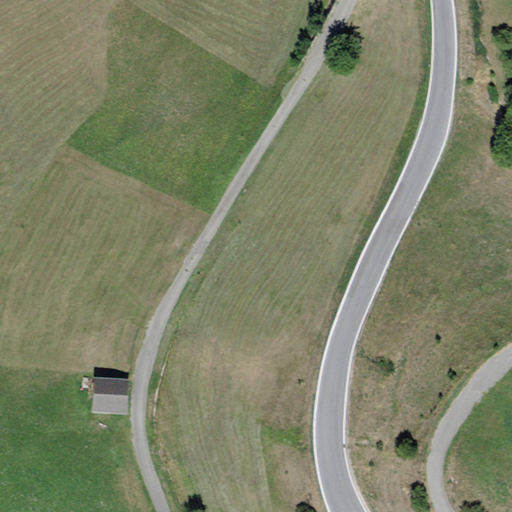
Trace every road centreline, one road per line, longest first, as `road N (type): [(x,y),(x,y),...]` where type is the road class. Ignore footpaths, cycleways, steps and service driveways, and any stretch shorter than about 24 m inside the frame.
road 1 (unclassified): [(345,0),(169,307),(143,375),(145,449),(169,511)]
road 2 (tertiary): [(440,0),(444,48),(434,131),(337,365),(331,459),(348,511)]
road 3 (unclassified): [(445,511),(435,471),(450,421),(511,356)]
